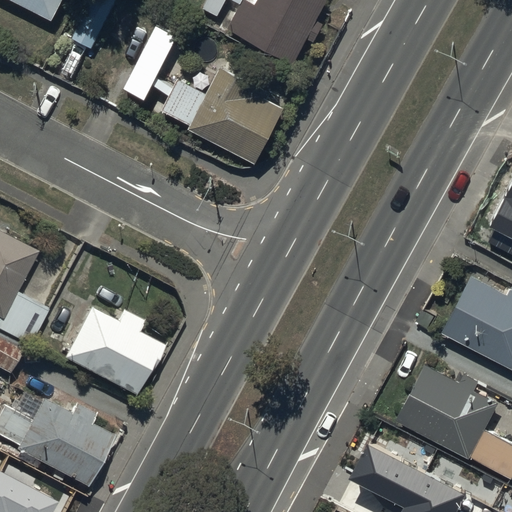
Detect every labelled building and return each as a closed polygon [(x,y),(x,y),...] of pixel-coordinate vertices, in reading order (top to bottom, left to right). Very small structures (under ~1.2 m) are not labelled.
[(15,0),(55,20),(65,0),(15,0)] [(93,0),(74,38),(90,47),(114,0),(93,0)] [(329,0),(259,0),(258,3),(253,0),(244,0),(230,30),(295,63),(307,39),(315,43),(324,25),(318,22),(329,0)] [(159,113),(258,164),(290,101),(222,66),(205,98),(176,82),(159,113)] [(511,180),(489,225),(496,228),(490,238),(511,249),(511,180)] [(0,331),(31,347),(49,312),(14,294),(35,252),(0,234),(0,331)] [(511,290),(510,295),(473,277),(444,334),(511,368),(511,290)] [(63,360),(138,397),(165,344),(142,332),(147,323),(123,311),(118,320),(90,306),(63,360)] [(0,368),(9,373),(22,349),(0,337),(0,368)] [(479,382),(466,376),(462,384),(427,366),(398,421),(471,459),(471,457),(511,477),(511,444),(486,431),(499,405),(474,392),(479,382)] [(0,437),(17,446),(15,450),(89,487),(114,437),(40,400),(29,423),(4,411),(0,418),(0,437)] [(461,511),(471,494),(372,444),(354,480),(408,508),(405,511),(461,511)] [(54,511),(60,502),(1,471),(0,470),(0,511),(54,511)]
